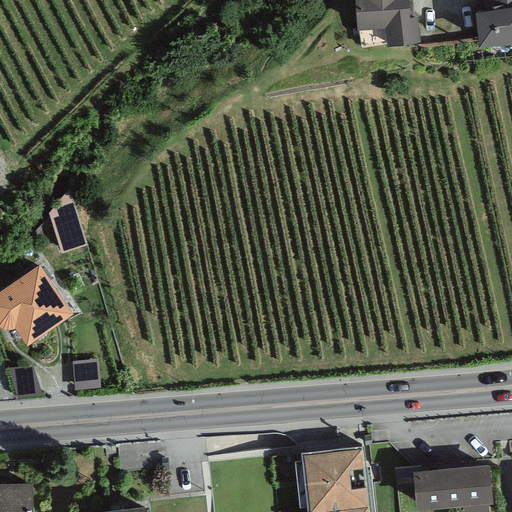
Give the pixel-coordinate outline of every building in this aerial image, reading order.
[(355,0),(357,24),(385,22),(386,40),(420,38),(418,12),(409,12),(407,0),(355,0)] [(511,35),(511,0),(510,0),(484,3),(475,4),(479,39),(511,35)] [(48,204),(66,253),(94,243),(76,193),(48,204)] [(40,258),(0,284),(0,321),(1,323),(3,325),(6,326),(8,326),(10,325),(13,323),(15,322),(26,339),(74,307),(40,258)] [(79,385),(103,384),(102,356),(78,357),(79,385)] [(18,396),(45,389),(38,360),(10,366),(18,396)] [(370,511),(363,441),(301,448),(307,511),(370,511)] [(489,459),(412,467),(416,504),(462,499),(463,511),(488,511),(487,498),(493,498),(489,459)] [(32,511),(31,478),(0,479),(0,511),(32,511)] [(149,511),(148,499),(83,507),(83,511),(149,511)]
